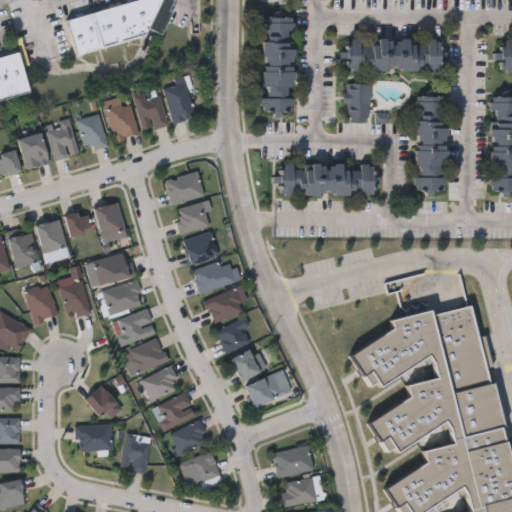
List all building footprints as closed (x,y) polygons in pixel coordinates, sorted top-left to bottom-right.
[(145,0),(66,21),(75,56),(145,36),(149,28),(163,35),(172,15),(167,11),(173,2),(169,0),(145,0)] [(292,17),(290,113),(258,112),(260,16),(292,17)] [(344,38),(439,39),(439,72),(344,71),(344,38)] [(511,72),(497,72),(497,39),(511,39),(511,72)] [(0,101),(29,93),(17,53),(0,58),(0,101)] [(160,85),(182,79),(194,117),(171,123),(160,85)] [(342,82),(366,82),(366,121),(342,121),(342,82)] [(132,97),(157,90),(165,125),(141,132),(132,97)] [(443,95),(444,191),(413,191),(412,96),(443,95)] [(511,96),(511,192),(486,192),(486,96),(511,96)] [(137,134),(113,140),(102,101),(118,97),(121,106),(129,104),(137,134)] [(84,150),(75,121),(96,114),(105,143),(84,150)] [(76,154),(52,160),(43,125),(68,119),(76,154)] [(48,163),(25,170),(16,139),(39,132),(48,163)] [(0,153),(15,152),(17,173),(0,174),(0,153)] [(276,164),(373,164),(373,195),(276,195),(276,164)] [(169,205),(162,182),(195,172),(202,195),(169,205)] [(179,233),(172,210),(203,201),(210,225),(179,233)] [(92,207),(117,202),(123,231),(98,236),(92,207)] [(88,234),(65,234),(65,213),(88,213),(88,234)] [(64,248),(40,254),(33,224),(57,219),(64,248)] [(37,262),(14,268),(6,238),(29,231),(37,262)] [(217,255),(189,265),(180,241),(208,231),(217,255)] [(0,271),(0,238),(8,269),(0,271)] [(133,275),(99,286),(91,262),(121,253),(124,261),(129,260),(133,275)] [(191,269),(231,259),(236,282),(197,292),(191,269)] [(81,280),(88,311),(64,316),(56,281),(70,278),(71,282),(81,280)] [(107,314),(101,290),(135,281),(142,305),(107,314)] [(31,321),(24,290),(47,285),(55,316),(31,321)] [(241,312),(211,323),(202,299),(240,285),(245,300),(238,303),(241,312)] [(468,303),(511,476),(511,511),(464,511),(469,511),(462,484),(418,511),(397,511),(382,488),(423,461),(421,451),(452,443),(445,419),(394,452),(391,447),(384,451),(365,422),(406,396),(403,384),(435,376),(428,351),(427,351),(378,383),(375,379),(368,383),(349,354),(390,328),(388,320),(427,310),(428,313),(468,303)] [(111,321),(145,309),(153,333),(119,345),(111,321)] [(17,350),(0,340),(0,312),(29,327),(17,350)] [(241,329),(248,342),(225,354),(213,331),(242,316),(247,325),(241,329)] [(125,351),(155,338),(165,361),(135,374),(125,351)] [(228,360),(246,350),(259,371),(241,382),(228,360)] [(0,357),(18,357),(18,382),(0,382),(0,357)] [(178,390),(145,398),(140,376),(172,368),(178,390)] [(286,394),(252,407),(244,385),(278,373),(286,394)] [(0,411),(0,388),(18,388),(18,402),(13,402),(13,411),(0,411)] [(151,408),(183,392),(194,414),(162,430),(151,408)] [(0,443),(0,418),(18,418),(18,443),(0,443)] [(205,442),(177,455),(168,434),(196,422),(205,442)] [(109,450),(74,450),(74,425),(109,425),(109,450)] [(118,468),(125,432),(149,437),(142,473),(118,468)] [(271,454),(305,446),(311,469),(276,478),(271,454)] [(0,448),(18,448),(18,472),(0,472),(0,448)] [(210,451),(218,477),(186,488),(177,462),(210,451)] [(25,501),(0,510),(0,483),(16,478),(25,501)] [(281,482),(315,478),(318,501),(284,505),(281,482)]
